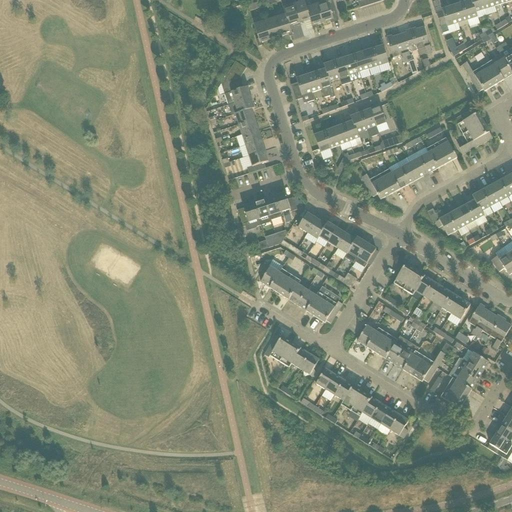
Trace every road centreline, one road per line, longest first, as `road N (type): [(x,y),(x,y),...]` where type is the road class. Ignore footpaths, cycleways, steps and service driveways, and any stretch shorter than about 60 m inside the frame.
road 1 (residential): [(300,174),(266,69),(281,55),(392,18),(404,0)]
road 2 (residential): [(511,369),(462,432),(327,349)]
road 3 (residential): [(399,235),(420,203),(511,153)]
road 4 (residential): [(327,349),(399,235)]
road 5 (residential): [(511,304),(399,235)]
